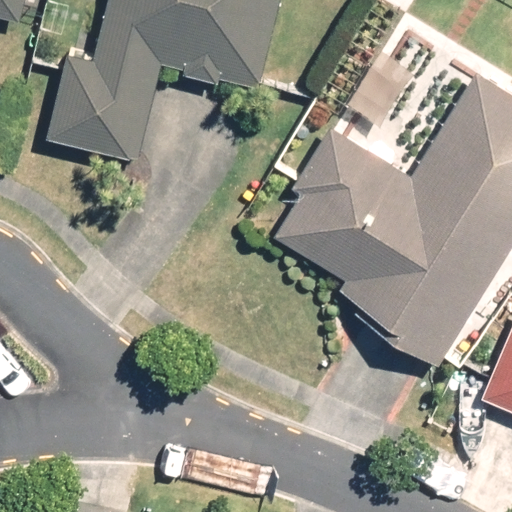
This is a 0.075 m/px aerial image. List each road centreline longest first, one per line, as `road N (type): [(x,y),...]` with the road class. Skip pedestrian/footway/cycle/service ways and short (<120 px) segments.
road 1 (residential): [(410,511),(302,457),(133,408)]
road 2 (residential): [(11,271),(133,408)]
road 3 (residential): [(133,408),(0,427)]
